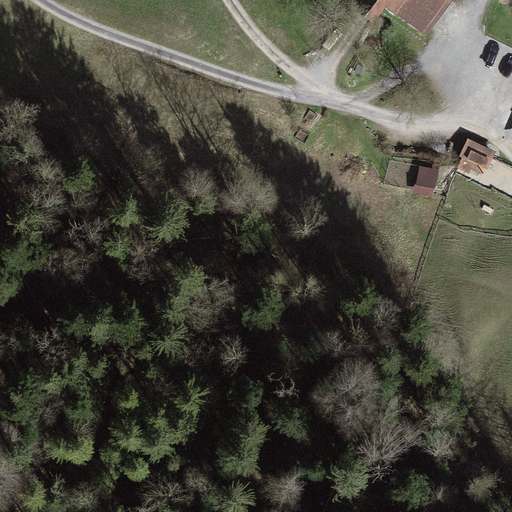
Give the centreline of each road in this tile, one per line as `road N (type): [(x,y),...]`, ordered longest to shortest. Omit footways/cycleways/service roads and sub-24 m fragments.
road 1 (track): [(39,0),(157,52),(344,104)]
road 2 (track): [(344,104),(271,55),(228,0)]
